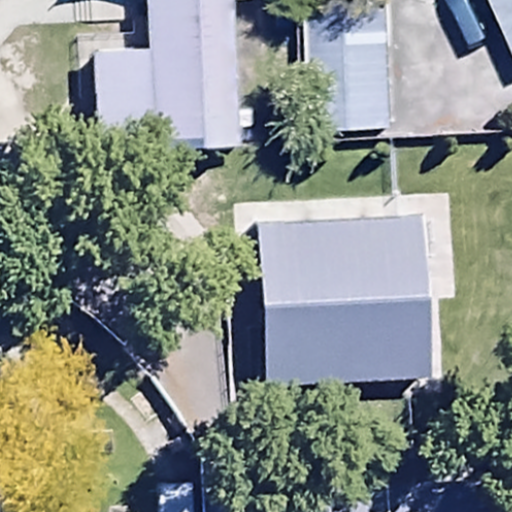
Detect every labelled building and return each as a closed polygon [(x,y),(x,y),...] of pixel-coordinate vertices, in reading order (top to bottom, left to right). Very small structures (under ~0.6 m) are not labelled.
[(145,0),(149,37),(98,41),(106,149),(261,138),(251,0),(145,0)] [(417,0),(330,0),(339,113),(425,107),(417,0)] [(511,178),(269,196),(275,291),(511,274),(511,178)] [(511,511),(511,438),(257,457),(260,511),(511,511)] [(222,511),(219,454),(96,463),(99,511),(222,511)]
